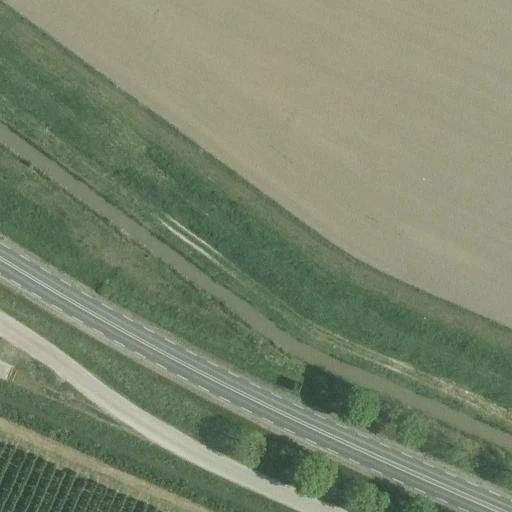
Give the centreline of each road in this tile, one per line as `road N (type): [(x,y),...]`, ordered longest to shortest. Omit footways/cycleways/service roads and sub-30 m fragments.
road 1 (primary): [(0,259),(258,405),(498,511)]
road 2 (unclassified): [(332,511),(183,445),(0,317)]
